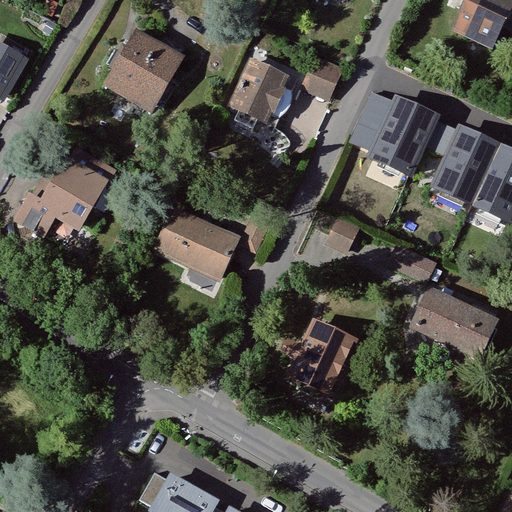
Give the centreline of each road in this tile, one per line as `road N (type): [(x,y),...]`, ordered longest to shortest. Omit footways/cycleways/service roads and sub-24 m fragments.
road 1 (residential): [(206,412),(399,0)]
road 2 (unclassified): [(206,412),(384,511)]
road 3 (residential): [(93,0),(0,159)]
road 4 (unclassified): [(0,282),(151,380)]
road 5 (residential): [(67,511),(151,380)]
